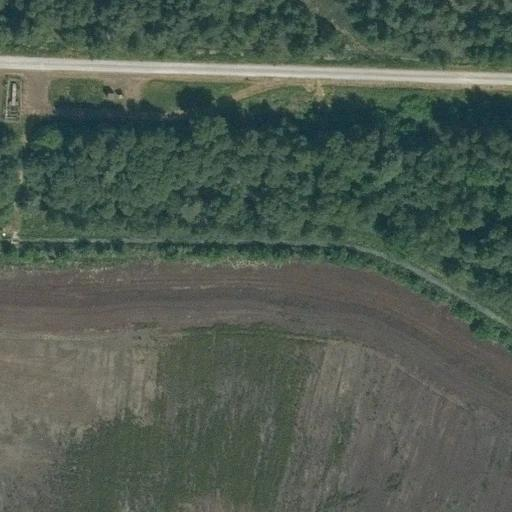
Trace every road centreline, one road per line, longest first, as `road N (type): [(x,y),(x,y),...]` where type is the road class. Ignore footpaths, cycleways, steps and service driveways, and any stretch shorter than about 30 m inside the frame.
road 1 (track): [(511,76),(0,59)]
road 2 (track): [(281,68),(227,94),(181,103),(30,108)]
road 3 (track): [(35,60),(22,191)]
